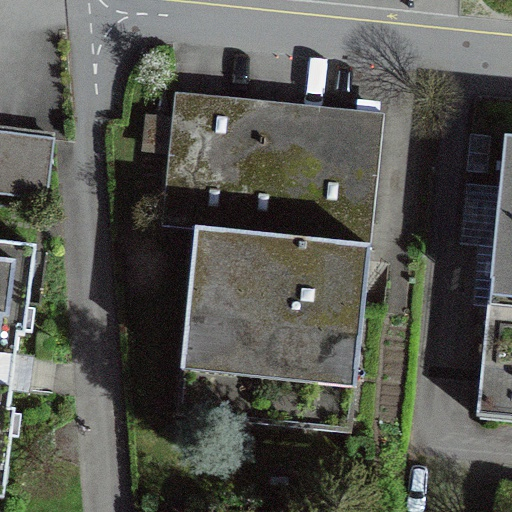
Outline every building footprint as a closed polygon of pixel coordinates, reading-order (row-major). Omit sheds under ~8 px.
[(163,226),(196,229),(177,414),(350,432),(383,115),(282,105),(176,94),(163,226)] [(0,194),(47,201),(54,140),(0,131),(0,194)] [(511,137),(505,137),(478,416),(511,419),(511,137)] [(23,334),(34,249),(0,244),(0,496),(2,497),(13,412),(7,411),(12,374),(14,357),(17,333),(23,334)] [(511,511),(511,494),(498,493),(496,511),(511,511)]
